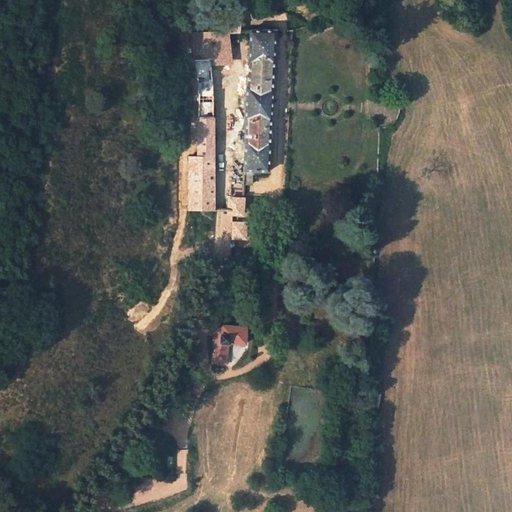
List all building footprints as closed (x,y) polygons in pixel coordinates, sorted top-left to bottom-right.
[(217,31),(217,37),(228,37),(227,33),(239,32),(239,29),(239,27),(221,27),(221,31),(217,31)] [(250,30),(248,75),(246,75),(244,131),(245,131),(243,175),(252,174),(268,174),(275,30),(250,30)] [(211,61),(231,59),(228,37),(217,37),(217,31),(192,32),(194,62),(211,61)] [(213,90),(211,61),(194,62),(198,102),(197,156),(190,156),(190,172),(213,171),(213,90)] [(213,211),(213,171),(190,172),(189,211),(213,211)] [(252,174),(243,175),(243,184),(251,184),(252,174)] [(242,198),(229,198),(228,211),(243,212),(243,198),(242,198)] [(244,326),(222,326),(221,334),(220,334),(219,343),(229,344),(230,344),(230,343),(244,343),(244,326)] [(213,343),(212,364),(221,365),(222,364),(225,363),(228,360),(228,359),(229,344),(219,343),(213,343)] [(155,451),(149,448),(142,459),(149,462),(155,451)]
